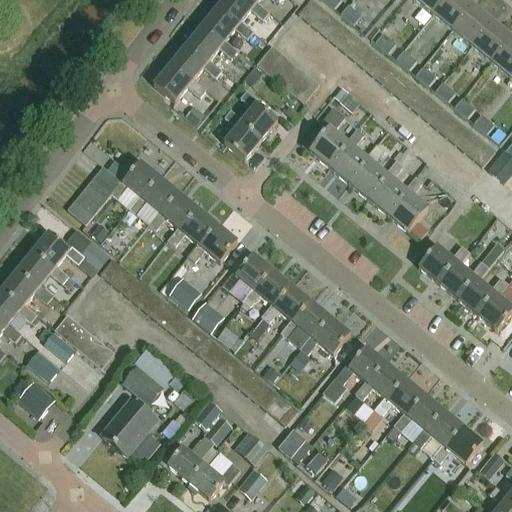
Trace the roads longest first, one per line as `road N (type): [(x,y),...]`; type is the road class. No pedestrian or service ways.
road 1 (residential): [(511,424),(107,91)]
road 2 (unclassified): [(0,235),(107,91)]
